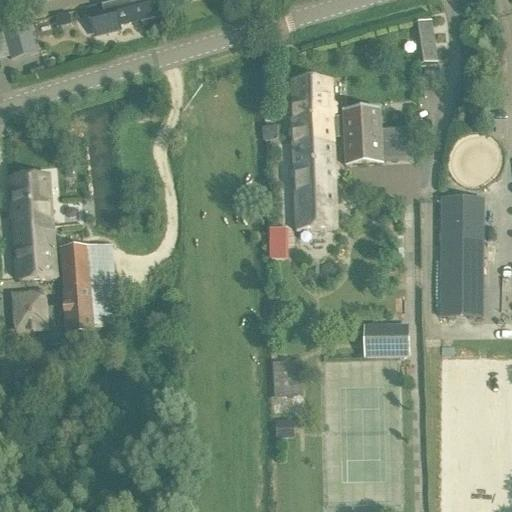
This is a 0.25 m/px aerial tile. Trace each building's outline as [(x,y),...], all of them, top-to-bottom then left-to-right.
[(119,33),(118,29),(155,19),(150,0),(135,0),(95,11),(89,12),(96,39),(119,33)] [(11,61),(37,54),(29,25),(4,31),(11,61)] [(291,84),(297,233),(338,231),(335,140),(345,139),(344,119),(334,119),(332,83),(291,84)] [(345,139),(346,167),(383,166),(382,145),(412,143),(411,128),(381,130),(380,111),(343,113),(344,119),(345,139)] [(266,143),(269,142),(279,142),(278,128),(265,129),(266,143)] [(17,281),(57,279),(50,177),(10,180),(17,281)] [(443,201),(442,320),(484,321),(485,202),(443,201)] [(108,248),(62,252),(69,334),(115,331),(108,248)] [(16,335),(49,332),(47,302),(42,295),(13,297),(16,335)] [(408,329),(365,329),(365,359),(408,359),(408,329)] [(273,365),(274,388),(275,401),(303,399),(301,364),(275,365),(273,365)] [(16,413),(45,412),(45,393),(50,393),(50,370),(16,370),(16,413)] [(276,441),(295,440),(294,423),(275,423),(276,441)]
